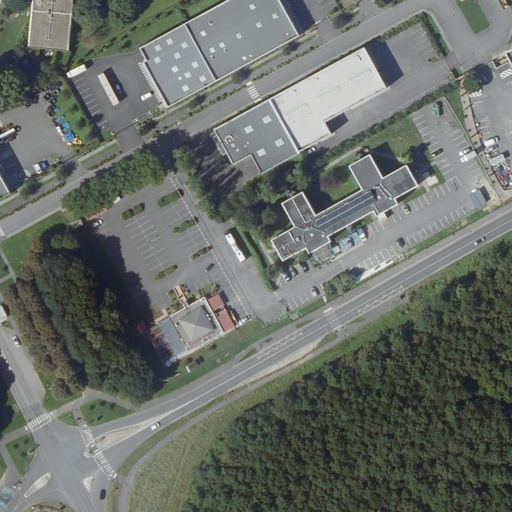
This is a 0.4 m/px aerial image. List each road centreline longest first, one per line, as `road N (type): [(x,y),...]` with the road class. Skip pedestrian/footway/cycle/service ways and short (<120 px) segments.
road 1 (secondary): [(511,220),(192,400)]
road 2 (unclassified): [(161,140),(423,0)]
road 3 (unknown): [(511,125),(466,52),(356,111),(341,133),(313,149)]
road 4 (unclassified): [(161,140),(0,227)]
road 5 (secondary): [(192,400),(88,435),(59,455)]
road 6 (unclassified): [(0,344),(59,455)]
